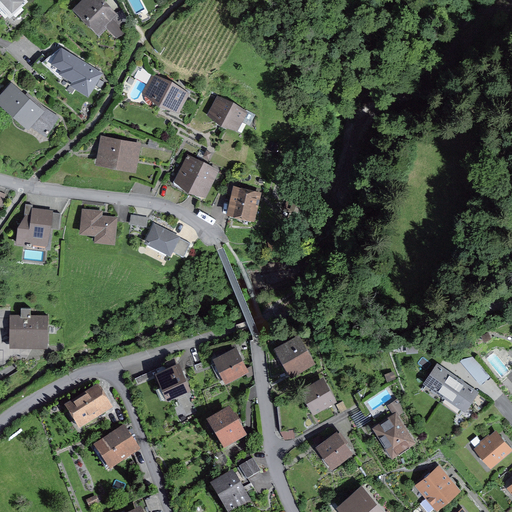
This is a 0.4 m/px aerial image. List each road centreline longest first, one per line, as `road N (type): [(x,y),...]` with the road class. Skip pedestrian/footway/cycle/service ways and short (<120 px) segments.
road 1 (track): [(511,301),(388,329),(273,316)]
road 2 (residential): [(0,179),(164,205),(204,227),(218,245)]
road 3 (residential): [(293,511),(272,462),(256,337)]
road 4 (residential): [(112,364),(273,316)]
road 5 (residential): [(112,364),(169,511)]
road 6 (residential): [(0,424),(51,389),(112,364)]
